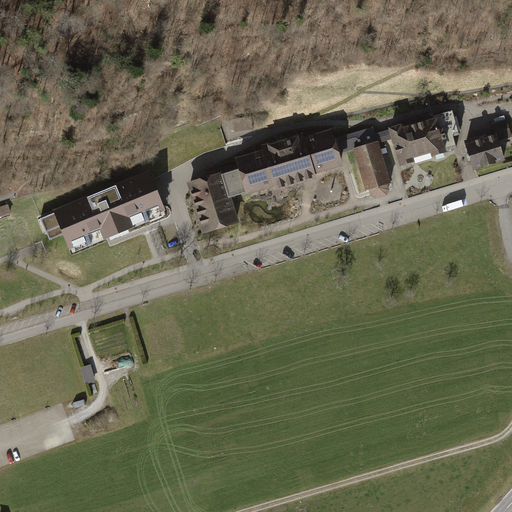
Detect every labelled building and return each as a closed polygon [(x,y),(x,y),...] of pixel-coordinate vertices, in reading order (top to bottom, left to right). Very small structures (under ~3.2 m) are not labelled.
[(453,112),(391,129),(393,139),(401,165),(459,149),(456,137),(459,136),(453,112)] [(494,134),(465,142),(473,170),(505,161),(500,142),(511,138),(506,117),(490,121),(494,134)] [(246,119),(232,121),(234,133),(247,131),(246,119)] [(195,120),(155,137),(159,147),(162,155),(157,157),(162,167),(158,169),(160,176),(204,153),(226,146),(220,129),(197,136),(195,120)] [(353,148),(379,141),(377,133),(375,127),(336,137),(340,152),(353,148)] [(377,133),(380,143),(389,140),(393,139),(391,129),(377,133)] [(236,162),(238,169),(246,195),(276,186),(277,189),(319,178),(317,174),(344,167),(340,152),(336,137),(334,132),(306,140),(305,137),(263,149),(265,153),(236,162)] [(379,141),(353,148),(366,193),(370,191),(371,197),(377,200),(387,196),(390,190),(389,185),(392,184),(380,143),(379,141)] [(232,198),(246,195),(238,169),(189,184),(204,234),(239,223),(232,198)] [(150,174),(41,213),(52,243),(65,238),(71,256),(152,226),(167,221),(150,174)] [(334,183),(331,182),(327,183),(324,185),(322,187),(320,191),(320,194),(321,198),(324,200),(327,202),(330,203),(334,202),(337,201),(339,198),(341,195),(341,191),(340,188),(337,185),(334,183)] [(9,205),(0,207),(0,218),(11,215),(9,205)] [(81,369),(86,386),(94,383),(89,367),(81,369)]
